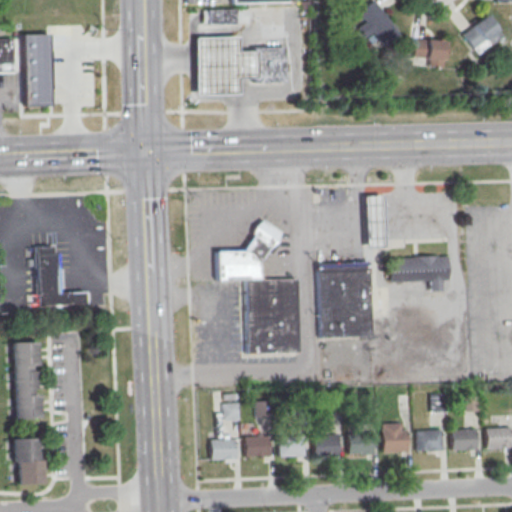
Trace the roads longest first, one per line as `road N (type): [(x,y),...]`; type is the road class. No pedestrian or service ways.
road 1 (residential): [(511,486),(158,501)]
road 2 (secondary): [(331,148),(511,143)]
road 3 (secondary): [(158,511),(150,333)]
road 4 (residential): [(77,507),(73,342)]
road 5 (residential): [(0,508),(158,501)]
road 6 (secondary): [(141,152),(262,149)]
